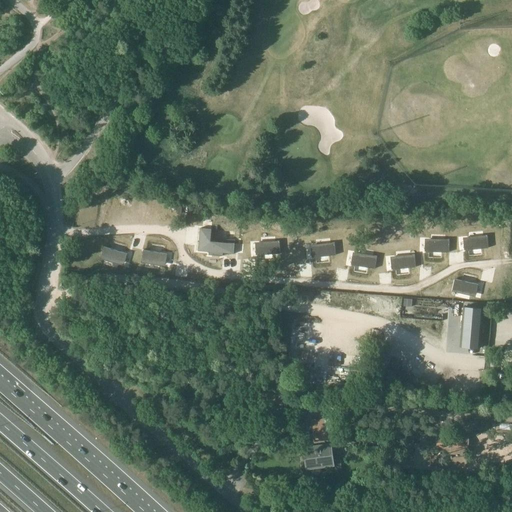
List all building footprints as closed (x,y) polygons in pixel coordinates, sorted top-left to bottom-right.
[(75,211),(75,219),(100,222),(101,214),(75,211)] [(147,211),(146,220),(172,222),(173,214),(147,211)] [(405,215),(404,223),(430,225),(431,217),(405,215)] [(211,230),(200,229),(198,251),(209,252),(209,255),(223,256),(223,253),(234,254),(234,244),(210,242),(211,230)] [(487,236),(463,238),(464,250),(488,248),(487,236)] [(449,240),(425,239),(425,252),(449,253),(449,240)] [(279,241),(255,242),(256,255),(280,254),(279,241)] [(71,242),(66,267),(75,269),(79,243),(71,242)] [(334,243),(310,245),(312,258),(336,255),(334,243)] [(127,254),(104,247),(100,259),(124,266),(127,254)] [(167,254),(143,250),(141,263),(165,267),(167,254)] [(377,256),(353,252),(351,265),(375,269),(377,256)] [(414,255),(390,257),(392,270),(416,267),(414,255)] [(169,268),(168,276),(193,280),(195,272),(169,268)] [(511,269),(488,268),(487,276),(511,278),(511,269)] [(478,284),(455,279),(452,292),(476,297),(478,284)] [(485,289),(485,297),(511,299),(511,291),(485,289)] [(404,299),(403,306),(412,307),(413,299),(404,299)] [(464,309),(461,348),(481,350),(484,310),(464,309)] [(292,422),(299,424),(301,415),(294,413),(292,422)] [(358,414),(339,416),(340,427),(354,425),(359,424),(360,424),(358,414)] [(336,439),(333,418),(312,421),(315,442),(336,439)] [(383,432),(359,430),(358,443),(382,445),(383,432)] [(436,447),(436,448),(451,448),(450,454),(468,454),(469,434),(450,433),(450,431),(441,430),(441,433),(437,432),(437,436),(436,447)] [(334,467),(332,443),(304,446),(306,470),(334,467)]
